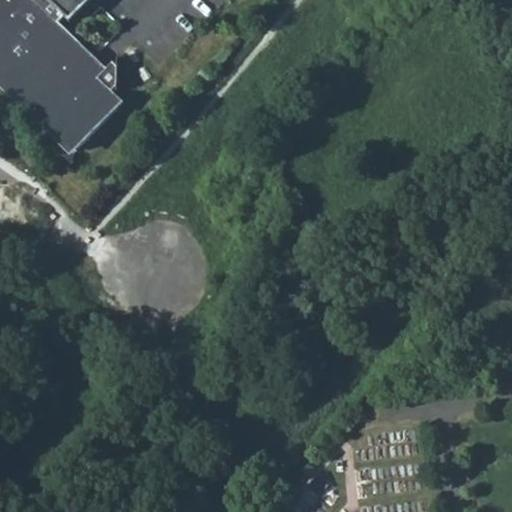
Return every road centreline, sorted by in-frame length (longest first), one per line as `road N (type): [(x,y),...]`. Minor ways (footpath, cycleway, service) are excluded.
road 1 (residential): [(312,0),(102,233),(89,232)]
road 2 (residential): [(89,232),(0,475)]
road 3 (residential): [(511,98),(402,0)]
